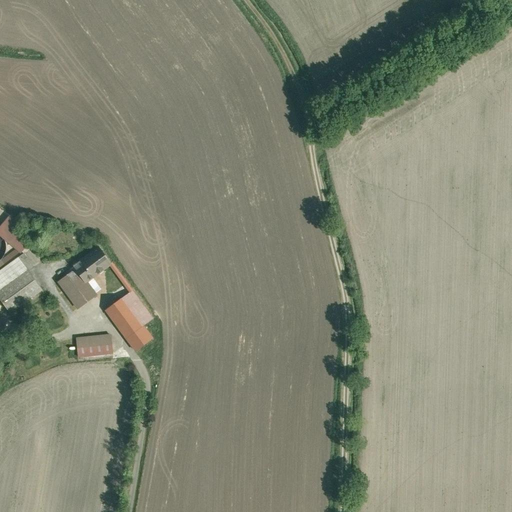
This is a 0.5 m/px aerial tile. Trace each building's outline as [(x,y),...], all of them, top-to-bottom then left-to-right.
[(29,244),(6,224),(0,230),(0,233),(5,238),(22,252),(29,244)] [(85,267),(94,278),(113,264),(99,246),(80,260),(85,267)] [(0,292),(29,271),(35,266),(25,253),(0,271),(0,292)] [(80,270),(94,290),(99,286),(94,278),(85,267),(80,270)] [(79,268),(58,284),(78,311),(99,296),(94,290),(80,270),(79,268)] [(0,292),(0,299),(12,315),(44,291),(29,271),(0,292)] [(135,292),(107,312),(126,339),(145,325),(154,319),(135,292)] [(57,320),(60,328),(69,325),(67,317),(57,320)] [(154,338),(145,325),(126,339),(135,352),(154,338)] [(113,354),(111,335),(77,339),(78,348),(79,358),(113,354)]
